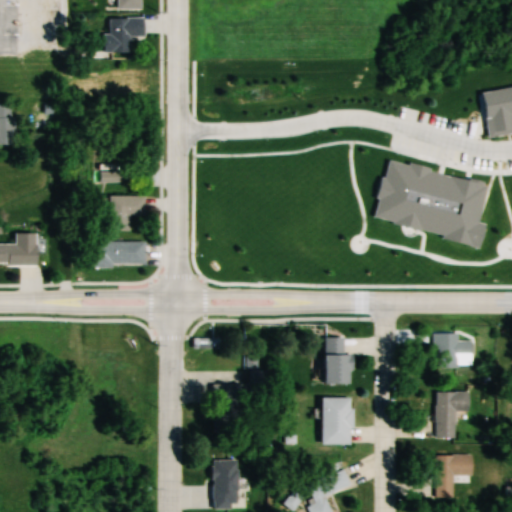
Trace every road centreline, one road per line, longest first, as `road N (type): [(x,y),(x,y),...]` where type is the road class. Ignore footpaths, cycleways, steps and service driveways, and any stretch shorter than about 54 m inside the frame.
road 1 (tertiary): [(177,312),(176,0)]
road 2 (residential): [(386,511),(389,303)]
road 3 (tertiary): [(172,511),(177,312)]
road 4 (tertiary): [(315,303),(511,302)]
road 5 (tertiary): [(177,295),(65,295),(29,303)]
road 6 (tertiary): [(29,303),(177,312)]
road 7 (tertiary): [(315,303),(283,295),(177,295)]
road 8 (tertiary): [(177,312),(315,303)]
